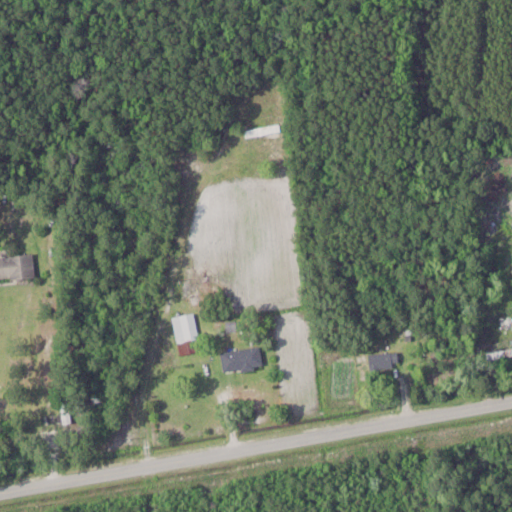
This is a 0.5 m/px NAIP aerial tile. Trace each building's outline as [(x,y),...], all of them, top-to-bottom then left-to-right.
[(246,130),(247,138),(281,131),(280,124),(246,130)] [(0,280),(36,278),(34,254),(0,256),(0,280)] [(177,342),(199,339),(195,313),(174,316),(177,342)] [(221,352),(224,373),(264,367),(261,346),(221,352)] [(511,357),(511,349),(487,351),(488,360),(511,357)] [(399,353),(370,353),(370,368),(399,368),(399,353)]
